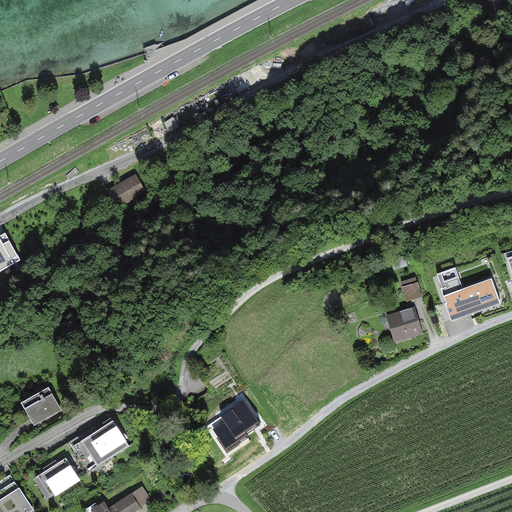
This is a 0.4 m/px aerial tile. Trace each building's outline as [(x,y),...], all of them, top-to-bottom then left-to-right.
[(0,112),(0,131),(10,127),(3,111),(0,112)] [(133,178),(106,195),(113,208),(141,192),(133,178)] [(0,241),(0,270),(12,264),(0,241)] [(456,268),(432,277),(448,322),(502,303),(493,277),(463,287),(456,268)] [(423,298),(418,278),(402,283),(408,303),(423,298)] [(416,307),(385,318),(395,345),(426,335),(416,307)] [(52,386),(21,404),(35,427),(66,409),(52,386)] [(260,428),(245,404),(216,422),(231,446),(260,428)] [(118,420),(74,448),(90,472),(133,444),(118,420)] [(71,459),(33,480),(47,505),(85,483),(71,459)] [(12,478),(0,485),(0,511),(22,511),(30,507),(12,478)] [(139,486),(96,511),(144,511),(153,507),(139,486)]
